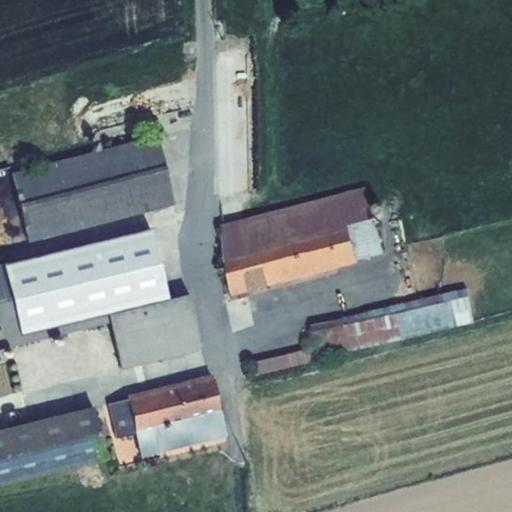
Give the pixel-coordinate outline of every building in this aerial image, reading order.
[(28,239),(173,204),(156,136),(10,171),(28,239)] [(384,254),(366,189),(221,226),(230,293),(384,254)] [(119,221),(33,241),(36,253),(122,232),(119,221)] [(167,299),(149,228),(2,266),(1,263),(0,263),(0,348),(109,322),(121,369),(192,352),(195,350),(198,348),(200,345),(200,343),(189,294),(167,299)] [(315,346),(319,356),(475,322),(467,289),(342,317),(342,319),(311,325),(315,346)] [(303,350),(250,361),(253,375),(306,364),(303,350)] [(225,435),(212,378),(126,398),(126,399),(107,404),(115,438),(134,434),(140,455),(225,435)] [(0,485),(105,460),(92,407),(0,429),(0,485)]
